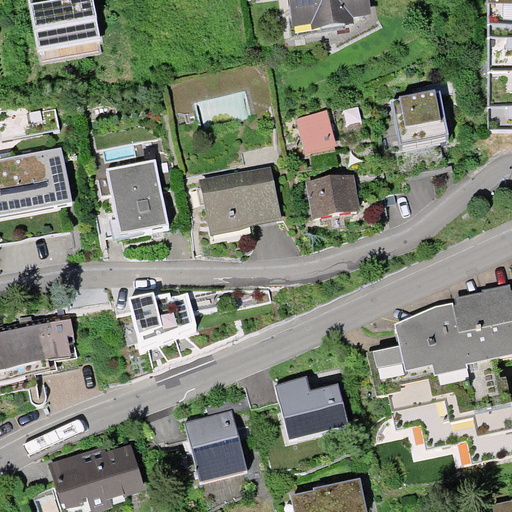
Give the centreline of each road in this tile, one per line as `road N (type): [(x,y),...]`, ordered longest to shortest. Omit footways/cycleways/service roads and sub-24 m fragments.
road 1 (residential): [(0,464),(511,240)]
road 2 (residential): [(511,164),(412,240),(317,270),(57,281),(0,292)]
